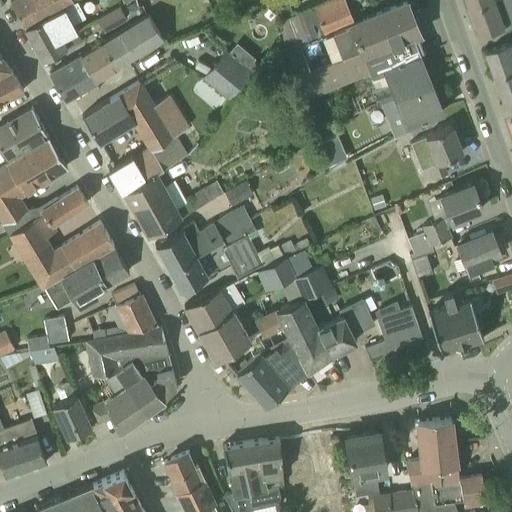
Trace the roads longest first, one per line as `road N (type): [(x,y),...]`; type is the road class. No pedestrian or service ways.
road 1 (unclassified): [(206,428),(184,340),(0,23)]
road 2 (unclassified): [(206,428),(451,380),(504,380)]
road 3 (residential): [(511,187),(445,0)]
road 4 (unclassified): [(19,488),(206,428)]
